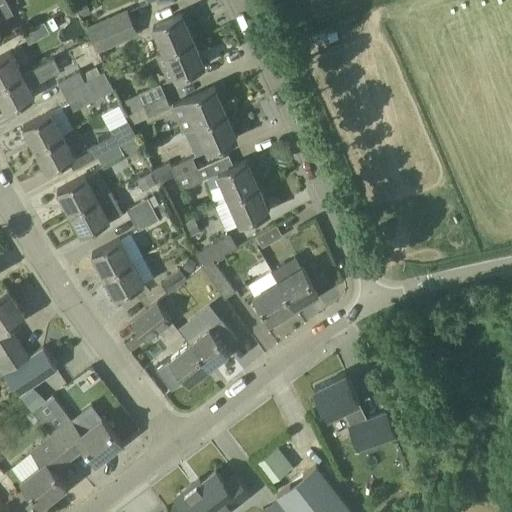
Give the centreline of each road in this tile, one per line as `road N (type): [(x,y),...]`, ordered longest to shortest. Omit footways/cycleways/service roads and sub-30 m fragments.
road 1 (residential): [(375,294),(237,0)]
road 2 (residential): [(174,440),(0,185)]
road 3 (residential): [(174,440),(289,347),(375,294)]
road 4 (unclassified): [(375,294),(511,257)]
